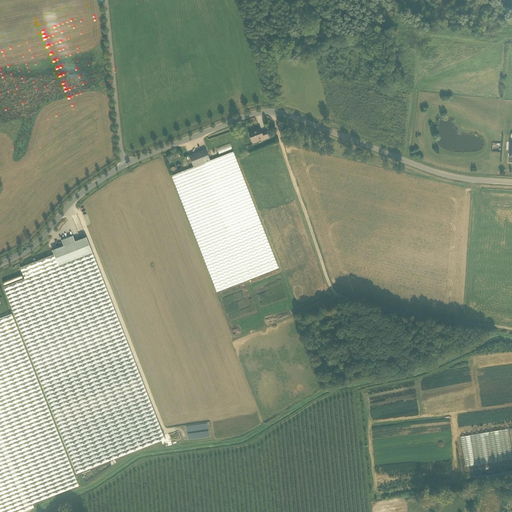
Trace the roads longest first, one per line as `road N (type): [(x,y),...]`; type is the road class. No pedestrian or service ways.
road 1 (track): [(511,329),(333,291),(272,112)]
road 2 (unclassified): [(511,182),(440,174),(272,112)]
road 3 (unclassified): [(125,164),(105,0)]
road 4 (unclassified): [(0,264),(125,164)]
road 5 (unclassified): [(125,164),(272,112)]
